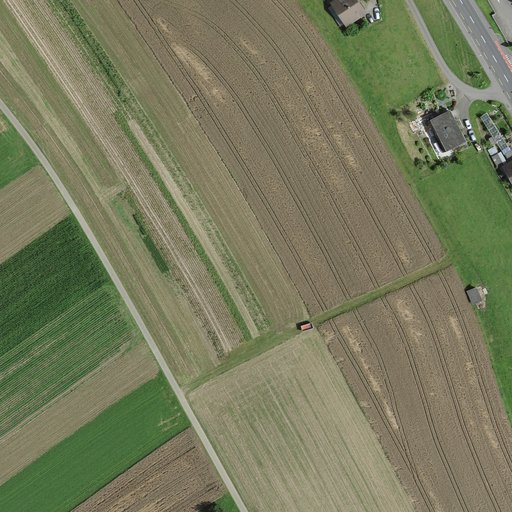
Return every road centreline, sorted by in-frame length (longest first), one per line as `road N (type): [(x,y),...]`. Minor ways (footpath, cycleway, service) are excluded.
road 1 (unclassified): [(245,511),(80,220),(0,101)]
road 2 (unclassified): [(407,0),(459,83),(471,91),(509,83)]
